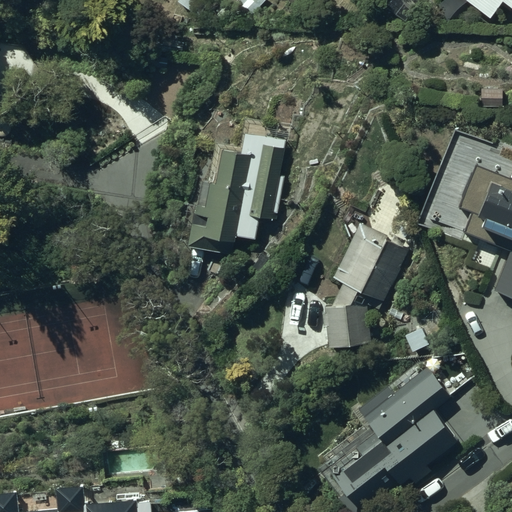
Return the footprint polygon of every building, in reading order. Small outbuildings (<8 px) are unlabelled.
[(210,0),(178,0),(199,15),(210,0)] [(263,0),(231,0),(248,16),(263,0)] [(511,0),(465,0),(491,19),(503,2),(511,7),(511,0)] [(400,8),(384,6),(383,20),(399,21),(400,8)] [(290,127),(245,119),(240,147),(218,143),(210,183),(201,181),(189,246),(233,254),(237,235),(256,239),(260,215),(277,219),(285,177),(281,176),(290,127)] [(511,178),(475,164),(457,211),(472,217),(465,233),(511,250),(511,254),(498,290),(511,295),(511,178)] [(413,246),(362,220),(333,278),(345,283),(334,304),(326,305),(330,348),(372,344),(368,305),(381,311),(413,246)] [(453,397),(429,366),(422,371),(416,364),(359,408),(369,421),(324,456),(330,463),(319,471),(350,511),(369,511),(413,478),(418,485),(434,472),(429,466),(459,444),(434,412),(453,397)] [(0,511),(150,511),(149,493),(86,499),(85,484),(56,486),(58,508),(17,511),(16,490),(0,491),(0,511)]
